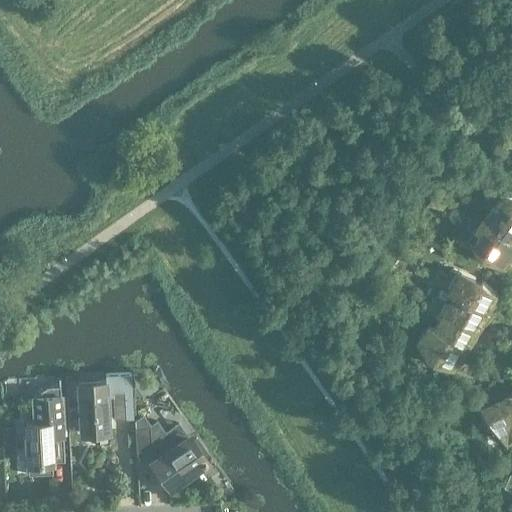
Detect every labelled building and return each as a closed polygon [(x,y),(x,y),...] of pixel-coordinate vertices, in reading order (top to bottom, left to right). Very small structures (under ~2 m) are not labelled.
[(504,164),(493,153),(483,164),(488,169),(493,164),(499,169),(504,164)] [(492,209),(490,218),(511,234),(511,193),(508,193),(492,209)] [(511,234),(490,218),(481,222),(470,243),(480,258),(501,267),(511,258),(511,234)] [(442,283),(457,291),(486,308),(487,308),(498,293),(481,279),(478,282),(472,278),(473,275),(451,266),(446,275),(436,270),(432,275),(442,283)] [(387,313),(396,301),(380,289),(376,296),(387,313)] [(457,291),(451,302),(437,296),(432,302),(476,327),(480,320),(484,323),(494,313),(487,308),(486,308),(457,291)] [(476,327),(432,302),(429,309),(441,318),(435,328),(465,346),(465,345),(469,339),(473,342),(483,332),(478,328),(476,327)] [(472,351),(470,349),(468,347),(465,345),(465,346),(435,328),(430,325),(420,337),(432,354),(446,368),(454,362),(456,364),(472,351)] [(78,387),(81,433),(109,431),(108,412),(114,411),(114,419),(126,418),(124,390),(112,391),(113,395),(107,395),(106,378),(104,378),(104,379),(80,387),(78,387)] [(33,395),(34,419),(26,420),(28,462),(52,461),(50,426),(61,425),(61,427),(62,427),(60,384),(59,384),(48,385),(33,395)] [(508,440),(511,438),(511,392),(501,398),(496,393),(484,403),(486,405),(485,405),(490,412),(482,419),(489,427),(497,422),(508,440)] [(152,460),(168,482),(165,484),(169,490),(180,482),(179,479),(206,460),(202,455),(207,452),(196,437),(192,440),(188,435),(167,450),(161,441),(150,442),(150,426),(135,426),(135,432),(136,444),(136,454),(150,454),(154,459),(152,460)] [(135,432),(128,432),(128,444),(136,444),(135,432)]
